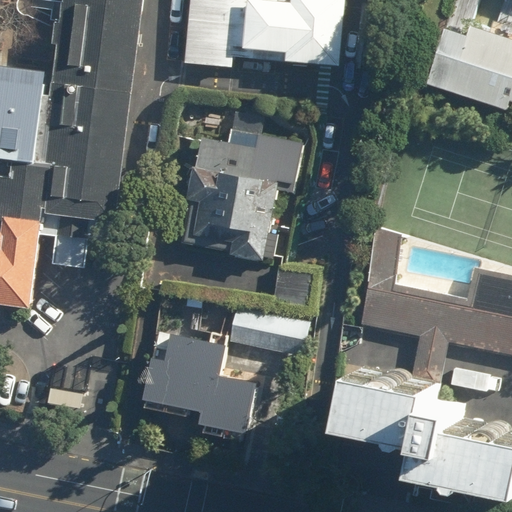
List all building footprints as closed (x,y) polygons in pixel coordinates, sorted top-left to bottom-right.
[(0,62),(0,301),(41,307),(46,263),(91,268),(94,239),(118,242),(146,0),(63,0),(55,69),(0,62)] [(246,55),(348,62),(353,0),(197,0),(192,66),(244,70),(246,55)] [(480,30),(454,21),(436,78),(511,102),(511,29),(483,21),(480,30)] [(263,143),(210,138),(207,163),(202,163),(199,196),(211,197),(208,234),(246,237),(245,252),(276,255),(283,179),(309,182),(313,138),(264,134),(263,143)] [(411,233),(389,228),(368,323),(429,336),(424,359),(451,364),(457,338),(511,350),(511,315),(399,291),(411,233)] [(313,352),(319,319),(280,312),(279,319),(242,313),(238,338),(313,352)] [(213,421),(255,429),(264,378),(229,372),(235,341),(165,328),(153,397),(215,408),(213,421)] [(428,463),(511,479),(511,426),(471,418),(475,400),(439,392),(441,382),(393,372),(364,366),(354,415),(435,432),(428,463)]
